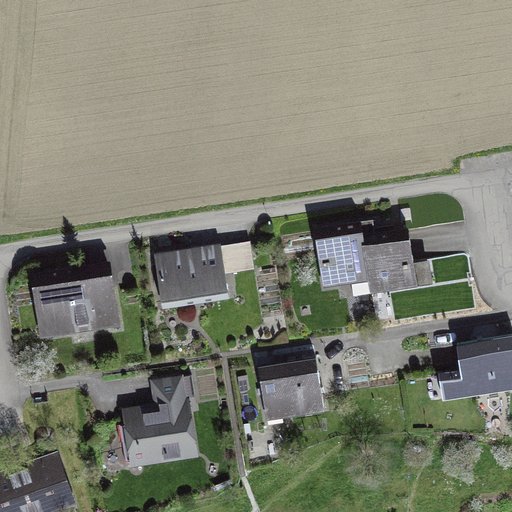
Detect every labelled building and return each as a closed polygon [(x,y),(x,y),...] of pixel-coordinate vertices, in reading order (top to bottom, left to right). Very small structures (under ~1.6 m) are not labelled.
[(371,289),(370,283),(360,222),(317,229),(325,282),(351,279),(353,294),(371,291),(371,289)] [(361,222),(360,222),(370,283),(386,281),(387,286),(429,280),(426,261),(411,264),(405,229),(363,235),(361,222)] [(156,254),(164,303),(189,299),(189,288),(214,285),(215,295),(227,293),(220,244),(205,246),(206,254),(197,255),(196,248),(156,254)] [(37,272),(46,330),(72,325),(71,318),(93,314),(95,325),(116,322),(111,288),(91,291),(87,265),(37,272)] [(511,334),(458,342),(463,375),(470,373),(473,389),(511,382),(511,334)] [(258,365),(265,407),(280,405),(281,412),(323,406),(316,356),(258,365)] [(117,423),(125,461),(193,450),(182,374),(152,379),(156,410),(146,411),(145,407),(126,410),(128,422),(117,423)] [(72,500),(56,453),(0,472),(0,511),(47,511),(46,509),(72,500)]
